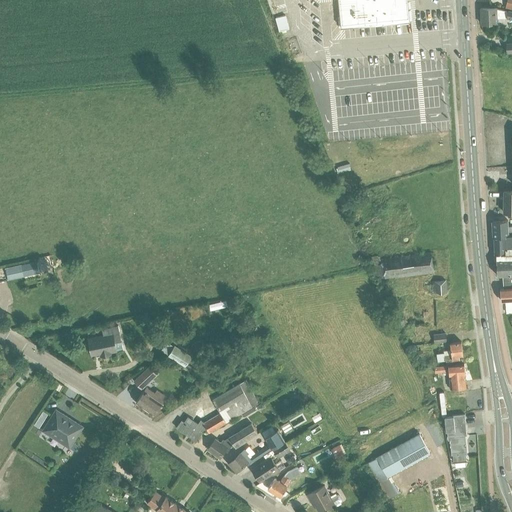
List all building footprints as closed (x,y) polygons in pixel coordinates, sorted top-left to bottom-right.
[(338,0),(341,28),(377,24),(410,21),(407,0),(338,0)] [(481,8),(482,24),(497,23),(497,18),(505,18),(507,17),(511,18),(511,11),(497,8),(481,8)] [(286,16),(276,18),(280,32),(290,29),(286,16)] [(511,226),(509,226),(508,220),(492,221),(493,237),(505,237),(505,235),(511,234),(511,226)] [(511,246),(511,234),(505,235),(505,237),(493,237),(493,238),(495,238),(495,253),(506,253),(505,248),(505,247),(511,246)] [(506,253),(495,253),(495,254),(497,254),(497,259),(497,275),(508,275),(508,274),(511,274),(511,247),(505,248),(506,253)] [(431,252),(381,259),(380,254),(372,255),(373,265),(375,275),(379,274),(380,278),(385,277),(385,278),(434,271),(431,252)] [(37,261),(6,268),(8,280),(40,273),(37,261)] [(503,288),(501,289),(502,301),(511,300),(511,274),(508,274),(508,275),(502,275),(503,288)] [(434,293),(447,292),(446,281),(433,282),(434,293)] [(213,310),(230,305),(229,298),(211,303),(213,310)] [(406,318),(398,322),(401,327),(409,323),(406,318)] [(104,336),(89,339),(92,356),(101,354),(101,356),(111,354),(111,352),(117,351),(123,349),(122,343),(118,325),(112,327),(102,329),(104,336)] [(447,333),(434,334),(435,342),(448,340),(447,333)] [(192,357),(175,346),(168,342),(162,351),(169,356),(186,367),(184,370),(192,375),(195,369),(188,364),(192,357)] [(445,350),(445,353),(437,354),(438,362),(447,360),(447,364),(454,363),(454,360),(460,359),(460,356),(464,355),(462,342),(450,343),(451,350),(445,350)] [(465,364),(441,366),(435,367),(436,373),(450,372),(451,389),(467,388),(465,364)] [(146,370),(134,381),(142,389),(154,378),(157,375),(150,367),(146,370)] [(206,428),(209,433),(242,414),(254,406),(259,404),(246,381),(213,401),(221,414),(205,423),(201,421),(199,424),(189,417),(185,423),(182,421),(178,427),(197,441),(206,428)] [(155,393),(146,387),(136,402),(144,408),(154,415),(165,399),(155,393)] [(440,399),(434,387),(430,389),(435,401),(440,399)] [(254,406),(242,414),(244,418),(257,410),(254,406)] [(70,447),(83,427),(56,410),(43,430),(70,447)] [(318,413),(312,417),(315,422),(321,418),(318,413)] [(452,415),(452,416),(445,417),(446,431),(447,431),(448,440),(450,440),(451,455),(453,455),(454,462),(466,461),(465,454),(467,454),(466,447),(466,444),(465,435),(467,435),(465,414),(452,415)] [(39,418),(34,425),(39,428),(43,421),(39,418)] [(287,431),(295,426),(291,419),(283,424),(287,431)] [(241,445),(258,434),(252,424),(225,440),(223,439),(221,443),(215,439),(208,450),(220,458),(225,451),(228,452),(232,447),(233,448),(240,444),(241,445)] [(249,446),(245,450),(245,449),(229,464),(237,472),(247,463),(248,465),(273,449),(284,442),(285,442),(278,430),(265,438),(270,446),(265,449),(264,448),(256,453),(249,446)] [(430,452),(420,434),(370,463),(389,498),(399,493),(389,476),(430,453),(430,452)] [(290,451),(284,442),(273,449),(279,458),(290,451)] [(275,463),(272,460),(266,464),(265,462),(253,470),(260,481),(272,474),(273,476),(286,467),(281,459),(275,463)] [(275,479),(268,489),(281,497),(288,487),(287,486),(291,480),(292,478),(293,477),(300,474),(297,467),(287,473),(285,476),(281,482),(275,479)] [(336,492),(331,496),(325,485),(307,495),(311,502),(313,501),(319,511),(322,511),(336,504),(337,506),(342,503),(341,501),(342,500),(342,498),(340,495),(339,494),(337,494),(336,492)] [(448,487),(439,487),(440,511),(449,511),(448,487)] [(127,491),(123,498),(127,501),(131,493),(127,491)] [(160,511),(188,511),(166,496),(165,497),(156,491),(148,502),(157,509),(157,510),(160,511)] [(114,511),(91,498),(82,511),(114,511)]
